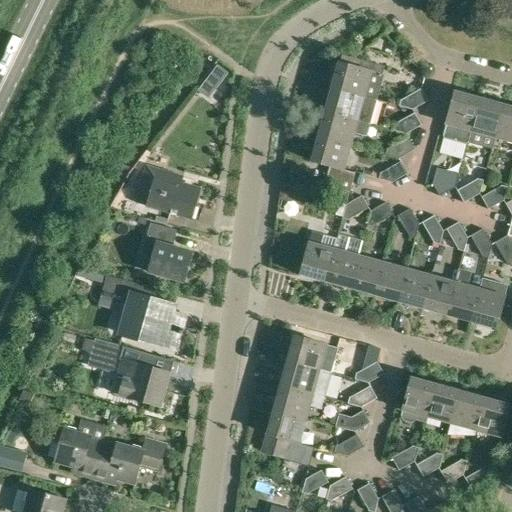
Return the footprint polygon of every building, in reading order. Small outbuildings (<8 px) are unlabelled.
[(337,63),(330,88),(363,97),(363,95),(370,72),(382,75),(384,66),(362,60),(360,69),(337,63)] [(219,84),(226,75),(217,68),(210,76),(219,84)] [(330,88),(323,112),(370,125),(370,124),(371,124),(377,100),(376,100),(376,99),(363,95),(363,97),(330,88)] [(399,106),(412,109),(412,110),(428,100),(421,88),(401,100),(400,99),(399,106)] [(444,125),(445,127),(442,136),(443,136),(443,137),(466,143),(478,99),(453,92),(444,125)] [(478,99),(466,143),(467,142),(468,143),(493,149),(495,139),(494,139),(503,105),(478,99)] [(494,139),(495,139),(511,143),(511,107),(503,105),(494,139)] [(323,112),(317,136),(350,146),(353,133),(365,136),(366,135),(367,136),(370,125),(323,112)] [(406,134),(422,125),(414,112),(394,124),(394,123),(406,134)] [(350,146),(317,136),(310,161),(329,166),(343,170),(343,169),(350,146)] [(399,158),(415,149),(408,137),(388,148),(387,148),(385,154),(399,158)] [(392,182),(408,173),(401,161),(381,172),(380,172),(378,179),(392,182)] [(134,202),(147,206),(147,207),(188,219),(197,190),(179,185),(182,176),(145,165),(134,202)] [(343,170),(329,166),(324,186),(350,192),(355,173),(343,169),(343,170)] [(455,187),(459,173),(452,171),(452,172),(432,184),(439,196),(455,187)] [(480,194),(483,180),(477,178),(476,179),(457,190),(464,202),(480,194)] [(504,200),(508,187),(501,185),(481,197),(488,209),(504,200)] [(280,186),(278,199),(290,202),(293,189),(280,186)] [(349,219),(369,207),(362,195),(346,204),(342,218),(348,219),(349,219)] [(373,225),(393,214),(386,202),(370,211),(367,225),(373,226),(373,225)] [(415,238),(419,224),(410,208),(397,215),(408,235),(408,236),(415,238)] [(440,245),(443,231),(434,215),(422,222),(433,242),(433,243),(440,245)] [(511,217),(508,236),(507,235),(495,242),(506,262),(506,263),(511,264),(511,243),(508,238),(511,238),(511,217)] [(464,251),(467,238),(458,222),(446,229),(458,249),(458,250),(464,251)] [(182,282),(190,252),(171,247),(175,230),(149,223),(140,253),(151,256),(147,272),(182,282)] [(488,258),(492,244),(483,228),(471,235),(482,256),(488,258)] [(323,235),(320,246),(308,243),(299,275),(324,282),(335,238),(323,235)] [(335,238),(324,282),(348,289),(357,256),(358,257),(362,242),(338,235),(337,238),(335,238)] [(357,256),(348,289),(372,295),(380,263),(358,257),(357,256)] [(380,263),(372,295),(396,302),(405,270),(380,263)] [(78,276),(100,282),(102,274),(80,268),(78,276)] [(454,283),(445,315),(470,322),(478,290),(467,286),(471,271),(458,268),(454,283)] [(405,270),(396,302),(421,309),(429,276),(405,270)] [(128,301),(119,333),(175,349),(184,319),(172,315),(174,307),(154,301),(157,290),(105,276),(100,293),(128,301)] [(429,276),(421,309),(445,315),(454,283),(429,276)] [(478,290),(470,322),(495,329),(504,296),(478,290)] [(293,337),(286,362),(331,375),(338,349),(293,337)] [(119,360),(123,346),(95,338),(91,352),(119,360)] [(121,361),(116,378),(112,392),(126,396),(126,398),(159,407),(168,374),(121,361)] [(286,362),(279,388),(324,400),(331,375),(286,362)] [(368,383),(384,374),(377,362),(353,375),(355,379),(368,383)] [(410,378),(401,411),(400,415),(402,420),(410,423),(415,419),(425,422),(427,418),(426,417),(435,385),(410,378)] [(426,417),(427,418),(450,424),(459,391),(435,385),(426,417)] [(361,407),(377,398),(370,386),(350,397),(349,397),(348,403),(361,407)] [(279,388),(273,411),(306,420),(310,406),(321,409),(324,400),(279,388)] [(450,424),(447,434),(474,436),(475,431),(484,398),(459,391),(450,424)] [(475,431),(500,438),(509,405),(484,398),(475,431)] [(335,425),(335,426),(354,432),(370,423),(363,410),(351,417),(338,414),(338,415),(335,425)] [(273,411),(267,435),(266,435),(261,452),(284,458),(289,440),(300,443),(306,420),(273,411)] [(81,419),(77,434),(58,428),(54,443),(58,444),(53,462),(79,469),(78,475),(91,478),(103,439),(104,439),(107,426),(81,419)] [(348,456),(363,447),(356,435),(337,446),(336,446),(334,452),(348,456)] [(103,439),(91,478),(105,482),(106,477),(132,484),(138,466),(140,467),(158,472),(165,442),(145,437),(142,448),(115,440),(115,442),(104,439),(103,439)] [(289,440),(284,458),(284,460),(309,467),(314,447),(300,443),(289,440)] [(414,462),(418,447),(412,446),(392,458),(399,470),(414,462)] [(0,464),(21,470),(25,455),(0,448),(0,464)] [(439,468),(442,454),(436,452),(436,453),(416,465),(423,477),(439,468)] [(463,475),(467,461),(461,459),(460,460),(440,471),(448,483),(463,475)] [(488,481),(491,468),(485,466),(484,467),(465,478),(472,490),(488,481)] [(308,493),(328,482),(321,470),(306,479),(302,492),(308,494),(308,493)] [(332,500),(352,489),(346,477),(330,485),(326,499),(332,501),(332,500)] [(372,511),(374,511),(378,499),(369,483),(357,490),(368,510),(368,511),(372,511)] [(12,510),(18,511),(61,511),(64,500),(31,491),(30,493),(17,489),(12,510)] [(400,511),(403,505),(394,490),(382,497),(387,507),(390,511),(400,511)] [(426,511),(427,511),(418,496),(406,503),(410,511),(426,511)] [(447,511),(442,503),(429,510),(430,511),(447,511)]
